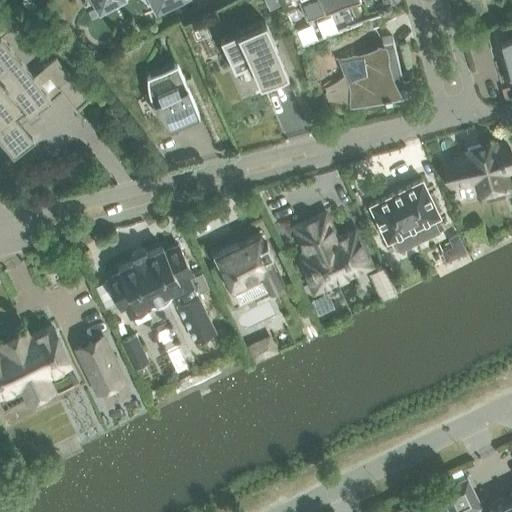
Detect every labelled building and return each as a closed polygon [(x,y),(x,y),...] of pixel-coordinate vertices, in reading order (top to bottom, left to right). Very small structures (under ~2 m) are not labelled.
[(303,0),(310,17),(331,8),(330,7),(346,0),(303,0)] [(405,89),(392,37),(381,40),(383,44),(373,49),(366,31),(384,23),(380,15),(313,43),(326,97),(351,100),(351,102),(405,89)] [(51,98),(33,75),(1,35),(11,27),(3,17),(0,18),(0,141),(13,158),(34,141),(16,118),(28,109),(27,107),(33,102),(37,108),(51,98)] [(264,20),(220,40),(228,59),(231,58),(232,62),(246,56),(259,85),(287,73),(264,20)] [(511,79),(511,35),(500,42),(511,80),(511,79)] [(88,98),(55,56),(43,66),(76,108),(88,98)] [(198,112),(177,63),(146,76),(147,81),(147,87),(148,92),(150,97),(152,103),(154,108),(157,112),(160,117),(164,121),(168,125),(198,112)] [(511,167),(511,165),(505,142),(494,144),(493,140),(467,147),(468,152),(445,161),(451,184),(476,180),(479,190),(505,183),(502,172),(511,167)] [(439,214),(429,193),(421,178),(388,194),(369,203),(386,240),(405,231),(411,242),(426,235),(420,223),(439,214)] [(366,258),(354,231),(336,239),(326,219),(315,224),(312,219),(296,226),(307,252),(300,255),(306,269),(305,270),(307,274),(308,274),(312,282),(330,274),(333,280),(350,272),(348,266),(366,258)] [(283,281),(269,254),(272,252),(266,241),(264,242),(258,231),(214,253),(219,264),(218,265),(231,292),(262,277),(268,288),(283,281)] [(457,234),(449,238),(452,245),(456,254),(464,251),(457,234)] [(214,330),(188,275),(192,273),(178,243),(164,250),(162,245),(147,253),(146,251),(132,258),(132,260),(117,267),(120,272),(106,278),(120,308),(125,305),(130,316),(132,314),(149,306),(149,305),(151,305),(154,305),(159,305),(162,303),(166,301),(169,298),(170,295),(172,294),(173,295),(176,293),(181,302),(177,304),(195,340),(197,339),(201,340),(205,340),(208,338),(211,335),(212,331),(214,330)] [(208,287),(201,273),(190,278),(197,292),(208,287)] [(69,360),(51,324),(28,336),(24,328),(0,340),(0,342),(3,348),(0,349),(0,393),(18,385),(23,394),(50,381),(45,372),(69,360)] [(148,360),(135,333),(121,340),(134,367),(148,360)] [(123,378),(102,335),(77,347),(98,391),(123,378)] [(275,349),(271,340),(265,338),(249,345),(256,358),(275,349)] [(511,511),(511,498),(489,509),(490,511),(488,511),(481,511),(478,505),(480,504),(466,476),(439,489),(450,511),(463,511),(466,511),(511,511)] [(423,511),(418,500),(392,511),(423,511)]
